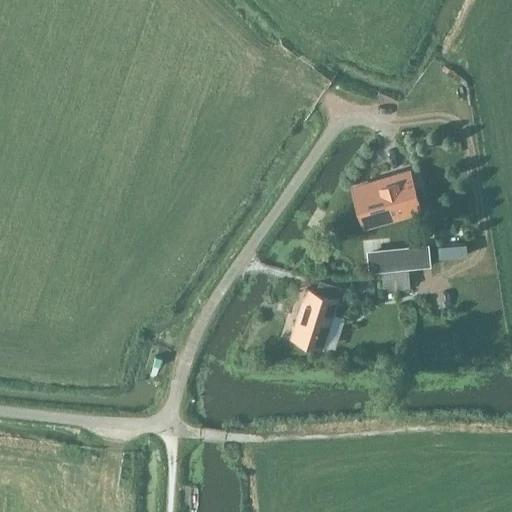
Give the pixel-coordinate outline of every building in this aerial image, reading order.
[(351,186),(363,229),(423,212),(411,168),(351,186)] [(429,264),(428,247),(374,251),(374,269),(429,264)] [(382,273),(383,290),(410,287),(409,270),(382,273)] [(290,336),(307,342),(322,347),(341,288),(321,282),(317,291),(306,288),(290,336)] [(436,354),(435,334),(414,335),(415,355),(436,354)]
